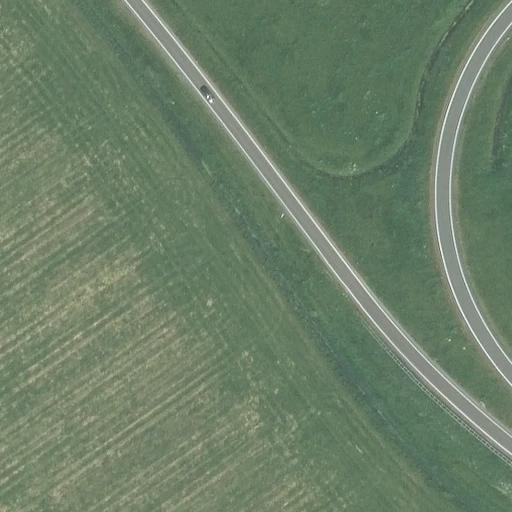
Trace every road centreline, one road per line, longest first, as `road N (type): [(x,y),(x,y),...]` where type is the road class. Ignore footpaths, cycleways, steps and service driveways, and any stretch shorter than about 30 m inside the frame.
road 1 (motorway): [(130,0),(364,303),(511,449)]
road 2 (motorway): [(511,374),(461,292),(443,198),(458,102),(511,13)]
